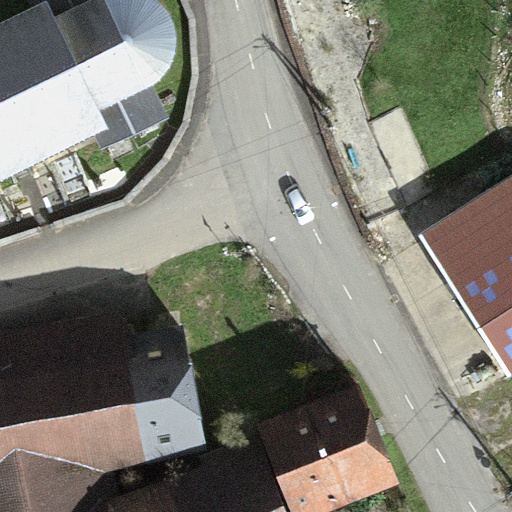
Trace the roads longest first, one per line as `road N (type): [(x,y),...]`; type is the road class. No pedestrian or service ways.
road 1 (tertiary): [(460,511),(269,163)]
road 2 (residential): [(0,267),(158,226),(269,163)]
road 3 (tertiary): [(269,163),(230,0)]
